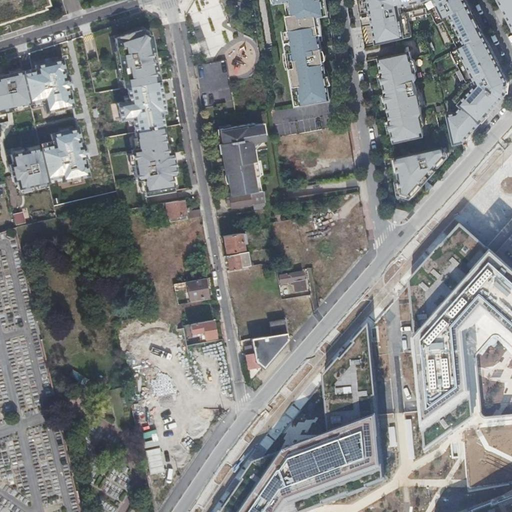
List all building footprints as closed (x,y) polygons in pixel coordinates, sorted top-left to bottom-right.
[(0,0),(0,24),(55,7),(52,0),(0,0)] [(273,0),(274,1),(281,0),(288,0),(290,13),(285,14),(288,29),(285,30),(286,36),(283,37),(295,104),(329,99),(315,15),(328,13),(325,0),(273,0)] [(368,0),(376,44),(412,36),(409,18),(432,12),(438,24),(445,20),(459,48),(452,52),(468,83),(453,99),(462,107),(457,113),(448,115),(454,144),(463,142),(506,94),(508,82),(465,0),(368,0)] [(511,0),(499,0),(511,24),(511,0)] [(114,38),(124,87),(159,80),(150,36),(141,29),(114,38)] [(192,33),(195,42),(202,39),(199,31),(192,33)] [(385,92),(390,119),(389,119),(394,141),(423,134),(422,127),(419,125),(421,122),(420,119),(418,117),(422,112),(420,105),(417,103),(415,96),(417,92),(415,80),(417,77),(416,73),(413,71),(410,59),(412,56),(411,50),(410,50),(402,52),(379,57),(382,72),(384,84),(385,92)] [(0,109),(30,103),(23,71),(0,75),(0,109)] [(163,111),(159,84),(143,86),(143,84),(137,85),(140,105),(150,104),(151,112),(163,111)] [(227,185),(229,196),(259,190),(256,175),(257,175),(253,149),(251,141),(261,139),(260,131),(262,130),(261,123),(252,124),(252,122),(228,127),(228,124),(217,126),(219,143),(217,143),(219,154),(221,153),(225,173),(228,173),(229,183),(227,183),(227,185)] [(162,126),(133,131),(136,148),(130,149),(135,180),(142,178),(145,195),(173,190),(170,175),(175,174),(171,152),(166,153),(162,126)] [(251,141),(253,149),(261,139),(251,141)] [(449,157),(447,146),(443,147),(445,155),(430,172),(433,175),(449,157)] [(396,158),(398,175),(399,182),(396,183),(397,192),(401,192),(401,193),(409,195),(423,180),(426,183),(433,175),(430,172),(445,155),(443,147),(396,158)] [(17,189),(48,182),(40,148),(9,155),(12,166),(8,167),(12,182),(15,181),(17,189)] [(108,148),(92,151),(96,177),(112,174),(108,148)] [(401,192),(397,192),(397,196),(410,200),(426,183),(423,180),(409,195),(401,193),(401,192)] [(253,211),(266,208),(263,192),(225,198),(227,209),(252,204),(253,211)] [(169,221),(201,216),(200,209),(191,210),(185,211),(183,199),(165,202),(165,205),(166,211),(164,211),(165,217),(168,217),(169,221)] [(511,220),(487,248),(462,224),(411,280),(426,453),(474,420),(465,334),(486,313),(511,336),(511,220)] [(242,250),(239,233),(223,237),(226,253),(242,250)] [(228,269),(250,266),(247,252),(226,256),(228,269)] [(305,289),(302,271),(278,274),(280,282),(290,281),(290,284),(293,283),(294,290),(305,289)] [(208,277),(187,280),(189,301),(210,299),(208,277)] [(186,282),(175,283),(177,304),(188,302),(186,282)] [(192,336),(204,334),(205,341),(218,338),(215,319),(190,323),(192,336)] [(270,335),(251,338),(254,352),(245,354),(248,373),(271,369),(268,353),(289,350),(284,319),(268,321),(270,335)] [(304,511),(384,481),(370,327),(324,378),(328,433),(255,462),(221,511),(304,511)] [(511,511),(511,499),(476,511),(511,511)]
